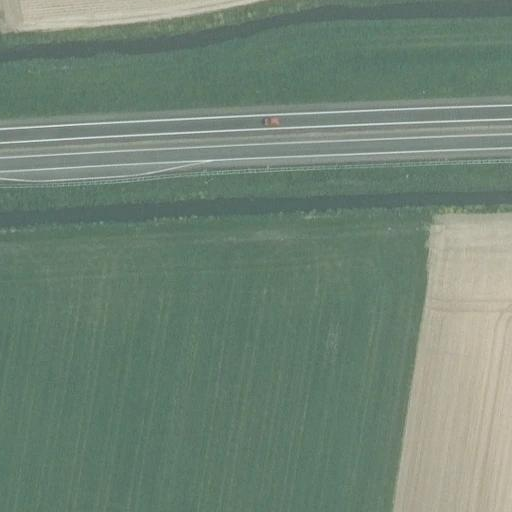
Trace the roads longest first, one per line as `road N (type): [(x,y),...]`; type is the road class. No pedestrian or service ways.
road 1 (trunk): [(0,167),(511,144)]
road 2 (trunk): [(511,112),(0,135)]
